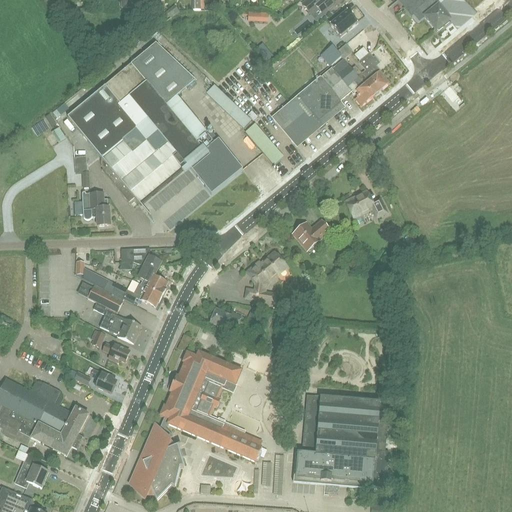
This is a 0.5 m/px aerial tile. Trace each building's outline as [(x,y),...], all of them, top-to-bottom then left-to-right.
[(158,11),(157,0),(153,0),(140,0),(140,11),(158,11)] [(340,3),(337,0),(309,0),(302,6),(310,15),(317,10),(323,17),(340,3)] [(399,0),(407,10),(412,15),(413,14),(418,10),(420,13),(424,18),(436,32),(437,30),(438,32),(443,27),(423,3),(421,0),(399,0)] [(421,0),(423,3),(443,27),(449,22),(448,21),(449,20),(432,0),(421,0)] [(138,1),(121,1),(121,10),(138,9),(138,1)] [(170,19),(179,13),(175,7),(166,13),(170,19)] [(357,24),(347,12),(330,26),(340,38),(357,24)] [(105,87),(68,118),(102,158),(103,157),(103,158),(101,160),(101,162),(101,164),(101,166),(102,168),(103,170),(102,171),(127,201),(127,202),(128,203),(129,202),(129,201),(133,197),(134,198),(140,205),(141,206),(183,172),(185,175),(210,155),(207,150),(217,142),(211,135),(213,133),(210,129),(204,134),(193,143),(170,114),(178,108),(172,101),(176,99),(195,83),(156,45),(131,66),(105,87)] [(337,53),(341,58),(342,59),(351,52),(346,45),(337,53)] [(332,47),(322,56),(331,67),(341,58),(337,53),(332,47)] [(358,64),(381,91),(388,85),(373,67),(377,64),(369,55),(369,56),(363,49),(354,57),(359,63),(358,64)] [(343,62),(333,71),(347,88),(351,93),(353,96),(357,93),(359,96),(357,97),(358,98),(356,99),(362,106),(373,97),(352,72),(349,69),(343,62)] [(352,72),(373,97),(381,91),(358,64),(365,73),(361,76),(355,69),(352,72)] [(347,88),(333,71),(321,80),(320,79),(284,108),(276,115),(298,140),(313,127),(317,131),(318,132),(327,125),(328,123),(324,118),(341,104),(340,102),(351,93),(347,88)] [(440,97),(449,108),(462,98),(453,86),(440,97)] [(214,87),(207,95),(243,130),(251,122),(217,90),(214,87)] [(250,117),(256,122),(260,118),(255,112),(250,117)] [(258,125),(248,133),(276,167),(286,159),(258,125)] [(65,138),(58,127),(51,132),(58,142),(65,138)] [(86,159),(75,160),(76,175),(83,175),(83,190),(90,189),(89,174),(87,174),(86,159)] [(225,197),(233,205),(253,185),(245,177),(225,197)] [(225,196),(239,181),(235,178),(222,193),(225,196)] [(377,220),(387,214),(379,199),(372,203),(367,193),(346,204),(354,220),(372,210),(377,220)] [(90,195),(90,196),(86,196),(86,195),(85,194),(84,194),(83,194),(82,195),(82,196),(83,219),(83,220),(84,221),(86,222),(87,223),(89,223),(90,222),(91,221),(92,219),(96,220),(97,228),(110,227),(109,210),(108,210),(108,201),(104,202),(103,195),(90,195)] [(320,241),(330,232),(321,222),(316,227),(319,230),(314,234),(306,225),(293,235),(307,252),(320,242),(320,241)] [(409,247),(401,250),(403,256),(415,253),(413,247),(409,248),(409,247)] [(132,263),(132,250),(121,251),(121,263),(132,263)] [(139,279),(148,284),(152,276),(154,276),(160,263),(148,257),(148,250),(132,250),(132,263),(143,268),(138,277),(140,278),(139,279)] [(246,275),(255,286),(254,293),(246,292),(245,301),(273,305),(274,296),(265,295),(266,287),(278,277),(277,276),(285,269),(273,254),(259,266),(258,264),(246,275)] [(146,288),(162,297),(166,289),(165,288),(167,283),(154,276),(152,276),(148,284),(146,288)] [(104,290),(124,301),(132,305),(135,299),(155,309),(157,303),(158,304),(162,297),(146,288),(132,282),(127,291),(109,281),(104,290)] [(125,320),(116,316),(124,301),(104,290),(94,286),(87,299),(96,304),(93,310),(105,316),(100,328),(118,336),(117,338),(133,345),(141,327),(125,320)] [(254,309),(246,326),(255,330),(263,313),(254,309)] [(229,327),(237,331),(242,319),(233,315),(232,318),(216,311),(210,324),(218,328),(217,331),(226,335),(229,327)] [(105,336),(95,331),(91,339),(95,341),(92,346),(100,349),(105,336)] [(125,364),(130,353),(115,346),(114,348),(106,345),(103,352),(110,355),(109,360),(117,364),(119,361),(125,364)] [(260,442),(254,439),(244,435),(245,433),(211,417),(215,408),(216,409),(220,400),(219,399),(223,389),(232,393),(235,386),(236,386),(242,372),(237,369),(198,353),(196,358),(187,353),(183,364),(184,365),(179,378),(176,377),(170,393),(169,393),(171,394),(166,408),(164,407),(159,417),(164,419),(159,431),(155,427),(129,486),(144,502),(146,497),(153,497),(156,503),(171,488),(174,490),(174,489),(179,469),(183,470),(177,448),(181,447),(180,446),(174,448),(169,442),(172,437),(165,430),(167,426),(255,464),(256,464),(259,457),(264,459),(265,456),(267,451),(262,449),(258,447),(260,442)] [(84,366),(87,360),(80,356),(77,362),(84,366)] [(111,394),(117,383),(112,381),(113,379),(101,374),(93,371),(90,377),(98,380),(95,387),(111,394)] [(88,388),(91,380),(78,374),(74,381),(88,388)] [(54,405),(60,393),(43,384),(37,396),(6,379),(0,390),(0,422),(66,457),(72,447),(77,449),(83,438),(78,435),(88,416),(75,409),(72,414),(54,405)] [(388,453),(385,453),(388,414),(379,413),(380,404),(307,398),(302,455),(298,455),(296,479),(321,481),(320,484),(349,486),(349,489),(371,491),(372,488),(385,489),(388,453)] [(264,404),(257,407),(260,414),(267,411),(264,404)] [(16,434),(4,427),(0,434),(12,441),(16,434)] [(105,430),(97,435),(102,442),(109,437),(105,430)] [(21,452),(29,454),(31,449),(23,446),(21,452)] [(48,473),(46,472),(37,468),(40,461),(28,455),(24,462),(33,466),(31,472),(22,468),(15,484),(26,489),(28,483),(41,489),(48,473)] [(90,455),(85,461),(92,466),(97,460),(90,455)] [(40,511),(42,508),(34,504),(33,501),(2,488),(0,492),(0,496),(2,499),(0,503),(0,511),(40,511)]
